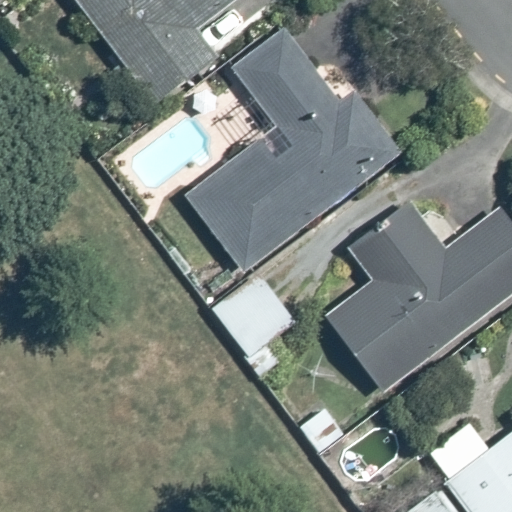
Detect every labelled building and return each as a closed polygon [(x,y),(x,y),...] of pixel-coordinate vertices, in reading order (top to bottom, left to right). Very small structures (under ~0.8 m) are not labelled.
[(231,0),(71,0),(150,101),(211,53),(193,30),(231,0)] [(313,70),(280,27),(227,68),(270,125),(178,194),(237,273),(397,153),(327,60),(313,70)] [(441,250),(404,203),(346,247),(371,279),(320,319),(378,394),(511,290),(511,230),(495,209),(441,250)] [(291,320),(255,273),(208,308),(243,356),(291,320)] [(343,433),(325,403),(295,422),(313,452),(343,433)] [(461,511),(511,511),(511,429),(485,450),(464,422),(419,456),(461,511)] [(449,511),(432,488),(399,511),(449,511)]
